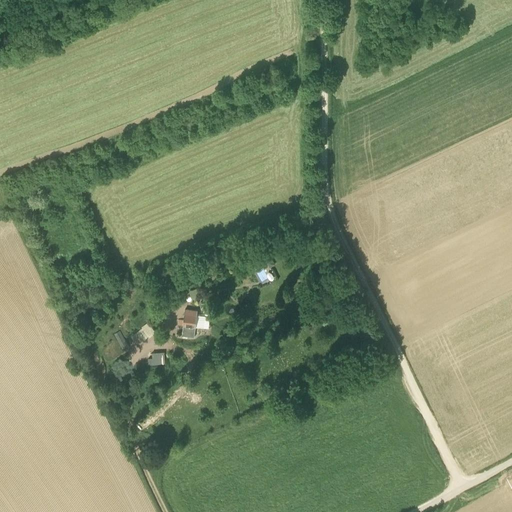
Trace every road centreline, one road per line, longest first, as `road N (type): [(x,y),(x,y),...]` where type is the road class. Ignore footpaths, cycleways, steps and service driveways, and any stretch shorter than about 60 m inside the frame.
road 1 (track): [(321,0),(323,178),(331,221),(462,488)]
road 2 (track): [(177,312),(131,362),(120,393),(165,511)]
